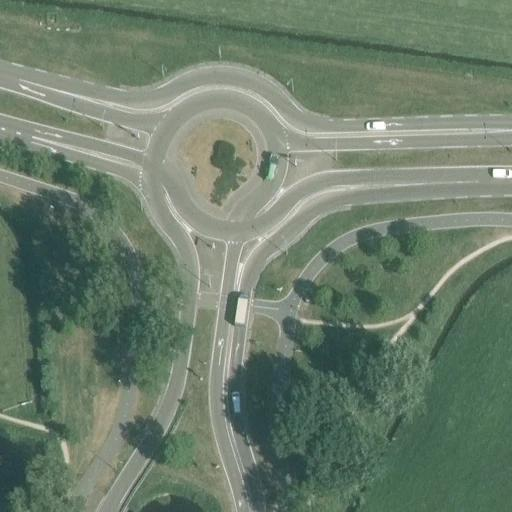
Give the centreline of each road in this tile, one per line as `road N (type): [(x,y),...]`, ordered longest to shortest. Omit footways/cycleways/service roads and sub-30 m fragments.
road 1 (secondary): [(255,511),(232,393),(251,265),(319,203),(423,184)]
road 2 (secondary): [(503,130),(468,121),(309,125),(266,90),(226,75),(134,101),(80,97)]
road 3 (secondary): [(151,184),(188,252),(189,297),(171,404),(105,511)]
road 4 (secondary): [(242,511),(215,395),(235,232)]
road 5 (secondary): [(503,130),(467,139),(276,138)]
road 6 (secondary): [(235,232),(266,222),(310,183),(384,177),(423,184)]
road 7 (secondary): [(276,138),(257,112),(227,99),(195,103),(168,122)]
road 8 (secondary): [(32,137),(151,184)]
road 9 (secondary): [(32,137),(152,160)]
